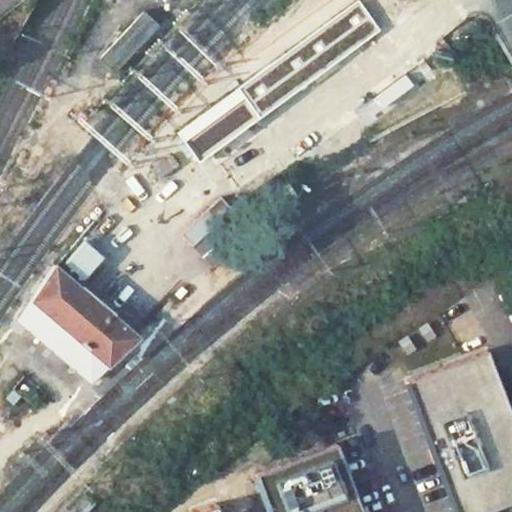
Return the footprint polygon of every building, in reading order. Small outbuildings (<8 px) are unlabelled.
[(378,29),(357,0),(356,0),(175,131),(197,160),(378,29)] [(144,12),(100,59),(115,73),(159,26),(144,12)] [(408,75),(373,96),(380,108),(415,87),(408,75)] [(220,199),(181,235),(213,270),(252,234),(220,199)] [(16,318),(87,379),(133,336),(107,312),(109,309),(80,283),(77,287),(52,266),(16,318)] [(511,424),(483,350),(403,381),(453,511),(495,511),(511,505),(511,424)] [(358,511),(335,450),(254,480),(266,511),(358,511)] [(79,511),(92,499),(81,487),(57,511),(79,511)] [(218,511),(214,501),(186,511),(218,511)]
